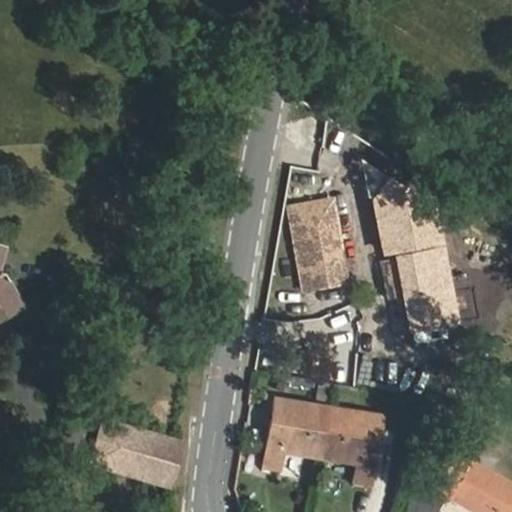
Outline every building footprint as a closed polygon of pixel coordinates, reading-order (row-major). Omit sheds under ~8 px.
[(332,200),(287,209),(302,290),(347,282),(332,200)] [(0,319),(18,311),(1,278),(0,277),(0,255),(1,253),(0,252),(0,319)] [(396,260),(402,296),(409,330),(453,321),(440,252),(396,260)] [(386,299),(402,296),(396,260),(379,263),(386,299)] [(263,467),(278,469),(280,453),(356,464),(353,481),(369,483),(378,416),(273,400),(263,467)] [(92,464),(168,486),(179,447),(179,442),(104,419),(92,464)] [(511,511),(511,485),(465,460),(473,445),(454,435),(434,474),(452,484),(444,499),(469,511),(511,511)] [(444,499),(452,484),(434,474),(426,489),(444,499)]
